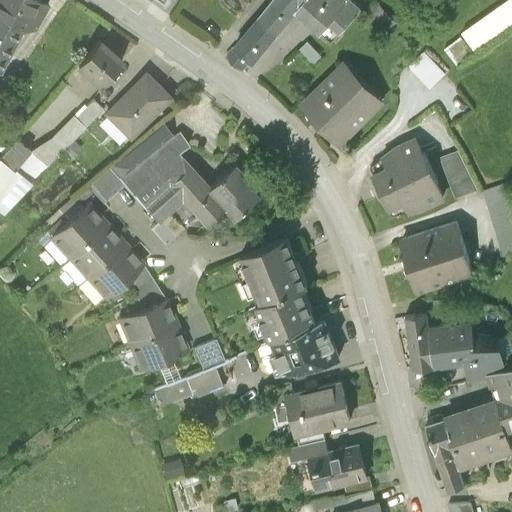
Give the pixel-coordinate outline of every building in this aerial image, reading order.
[(0,0),(0,22),(15,31),(31,28),(45,4),(36,0),(0,0)] [(292,12),(300,2),(298,0),(269,0),(224,55),(242,70),(292,12)] [(301,0),(300,2),(292,12),(318,34),(328,23),(339,32),(361,7),(353,0),(301,0)] [(472,50),(511,24),(511,0),(501,0),(458,28),(461,33),(472,50)] [(394,20),(379,1),(367,11),(382,30),(394,20)] [(15,31),(0,22),(0,67),(18,32),(15,31)] [(472,50),(461,33),(444,45),(456,63),(473,51),(472,50)] [(121,61),(97,39),(72,68),(96,89),(121,61)] [(424,50),(409,64),(431,87),(446,72),(424,50)] [(386,99),(345,57),(298,104),(339,145),(386,99)] [(143,71),(101,114),(128,140),(170,97),(143,71)] [(0,213),(29,182),(26,181),(45,166),(61,150),(72,139),(84,127),(101,109),(91,99),(74,116),(71,114),(48,137),(27,151),(11,138),(0,151),(0,213)] [(124,184),(141,205),(187,164),(177,152),(187,145),(177,130),(117,176),(124,184)] [(445,199),(416,133),(394,143),(380,155),(385,166),(369,173),(387,210),(401,204),(407,214),(425,208),(445,199)] [(72,139),(61,150),(69,158),(81,147),(72,139)] [(458,148),(439,156),(455,196),(478,188),(458,148)] [(187,164),(141,205),(155,224),(168,211),(189,235),(221,211),(232,223),(260,197),(230,163),(206,186),(187,164)] [(124,184),(117,176),(107,165),(87,182),(104,201),(124,184)] [(511,246),(511,204),(505,182),(485,187),(503,249),(511,246)] [(106,221),(88,200),(46,237),(64,258),(106,221)] [(474,278),(456,220),(399,237),(417,296),(474,278)] [(106,221),(64,258),(83,278),(124,241),(106,221)] [(303,287),(284,239),(238,258),(257,305),(300,288),(303,287)] [(124,241),(83,278),(103,300),(106,297),(111,302),(124,292),(120,285),(125,280),(144,263),(124,241)] [(125,280),(142,309),(167,299),(144,263),(125,280)] [(300,288),(257,305),(252,308),(267,344),(271,342),(315,324),(300,288)] [(142,309),(116,319),(126,344),(177,324),(167,299),(142,309)] [(411,369),(432,367),(428,327),(427,313),(405,315),(411,369)] [(322,320),(315,324),(271,342),(284,372),(338,359),(322,320)] [(469,323),(428,327),(432,367),(465,363),(473,362),(472,348),(469,323)] [(177,324),(126,344),(137,370),(187,350),(177,324)] [(192,346),(201,369),(223,360),(214,337),(192,346)] [(265,342),(235,354),(244,376),(273,363),(265,342)] [(473,362),(465,363),(470,385),(486,381),(485,375),(503,370),(498,348),(472,348),(473,362)] [(193,398),(244,376),(235,354),(223,360),(201,369),(183,377),(164,385),(171,401),(190,393),(193,398)] [(491,387),(495,399),(506,433),(511,430),(511,367),(503,370),(485,375),(486,381),(488,388),(491,387)] [(350,422),(340,379),(282,393),(293,436),(297,435),(323,429),(350,422)] [(159,406),(171,401),(164,385),(152,390),(159,406)] [(511,449),(506,433),(495,399),(442,416),(443,419),(461,471),(511,453),(511,449)] [(233,412),(224,416),(227,423),(236,419),(233,412)] [(432,416),(434,423),(443,419),(442,416),(441,412),(432,416)] [(461,471),(443,419),(434,423),(425,426),(446,494),(466,487),(461,471)] [(297,435),(300,445),(326,439),(323,429),(297,435)] [(290,461),(307,457),(329,451),(326,439),(300,445),(288,448),(290,461)] [(367,479),(358,444),(329,451),(307,457),(316,493),(342,486),(367,479)] [(178,459),(160,465),(165,480),(183,474),(178,459)] [(367,479),(342,486),(344,494),(371,487),(369,479),(367,479)] [(328,511),(340,511),(375,503),(371,487),(344,494),(294,507),(295,511),(309,511),(328,507),(328,511)] [(340,511),(381,511),(379,503),(375,503),(340,511)] [(474,511),(471,503),(450,505),(452,511),(474,511)]
